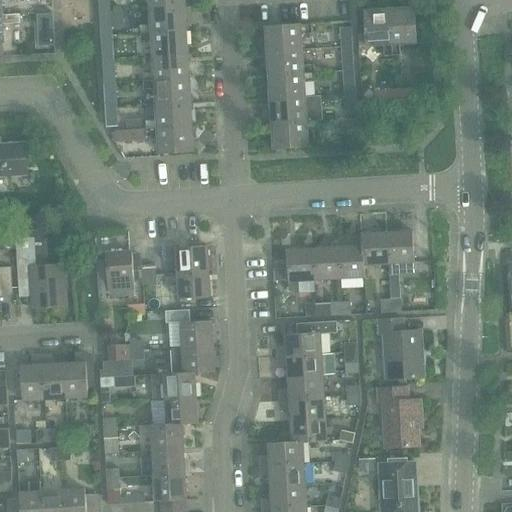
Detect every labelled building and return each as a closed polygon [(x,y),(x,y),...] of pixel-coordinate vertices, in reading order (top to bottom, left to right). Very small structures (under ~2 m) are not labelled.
[(108,0),(98,0),(99,13),(110,12),(108,0)] [(184,8),(183,0),(149,0),(150,10),(184,8)] [(186,32),(184,8),(150,10),(151,25),(140,26),(140,35),(186,32)] [(413,8),(388,10),(391,56),(401,55),(400,44),(416,43),(413,8)] [(382,57),(391,56),(388,10),(363,11),(366,46),(381,45),(382,57)] [(111,31),(110,12),(99,13),(101,37),(111,36),(111,31)] [(0,55),(3,55),(2,24),(20,23),(19,13),(1,14),(1,17),(0,16),(0,55)] [(265,28),(267,52),(302,50),(301,34),(312,33),(311,25),(265,28)] [(340,28),(341,47),(353,46),(352,27),(340,28)] [(54,30),(40,31),(40,46),(54,46),(54,30)] [(187,56),(186,32),(140,35),(141,41),(152,41),(153,58),(187,56)] [(111,41),(111,36),(101,37),(102,61),(112,60),(111,41)] [(341,47),(343,66),(343,72),(354,71),(354,65),(353,46),(341,47)] [(303,65),(302,50),(267,52),(269,76),(314,73),(314,64),(303,65)] [(189,80),(187,56),(153,58),(154,73),(143,73),(143,83),(189,80)] [(114,84),(113,79),(112,60),(102,61),(103,80),(103,84),(114,84)] [(343,72),(344,96),(356,95),(354,71),(343,72)] [(315,81),(314,73),(269,76),(270,100),(305,98),(304,81),(315,81)] [(190,104),(189,80),(143,83),(144,90),(155,89),(156,106),(190,104)] [(115,109),(114,84),(103,84),(104,89),(105,109),(115,109)] [(413,90),(394,91),(394,101),(414,100),(413,90)] [(375,102),(394,101),(394,91),(375,92),(375,102)] [(357,114),(356,95),(344,96),(345,114),(357,114)] [(270,100),(272,123),(317,120),(317,113),(306,113),(305,98),(270,100)] [(192,127),(190,104),(156,106),(157,120),(146,121),(146,129),(146,130),(192,127)] [(116,127),(115,109),(105,109),(106,127),(116,127)] [(339,131),(358,129),(357,119),(338,120),(339,131)] [(318,128),(317,120),(272,123),(273,147),(308,145),(307,129),(318,128)] [(193,152),(192,127),(146,130),(146,129),(113,131),(114,142),(147,140),(147,137),(158,137),(159,154),(193,152)] [(0,174),(26,173),(25,143),(0,144),(0,174)] [(411,231),(385,232),(388,264),(388,276),(398,275),(414,274),(413,262),(411,231)] [(359,234),(360,246),(362,266),(388,264),(385,232),(359,234)] [(68,235),(57,236),(57,242),(62,246),(69,245),(68,235)] [(34,238),(16,238),(18,288),(31,287),(32,309),(65,307),(63,264),(35,265),(34,238)] [(176,248),(177,273),(209,272),(207,246),(176,248)] [(360,246),(335,248),(337,280),(363,278),(362,266),(360,246)] [(312,281),(337,280),(335,248),(310,250),(312,281)] [(298,282),(312,281),(310,250),(284,251),(286,283),(288,283),(289,291),(298,291),(298,282)] [(140,252),(132,253),(133,271),(134,282),(142,281),(141,267),(140,252)] [(106,264),(97,264),(98,294),(109,293),(110,298),(135,297),(134,289),(134,282),(132,253),(105,254),(106,264)] [(142,275),(155,274),(155,265),(141,266),(142,275)] [(0,310),(0,307),(0,294),(11,294),(10,267),(0,267),(0,310)] [(284,270),(273,270),(274,280),(285,280),(284,270)] [(210,297),(209,272),(177,273),(179,299),(210,297)] [(142,275),(143,285),(156,284),(155,274),(142,275)] [(390,313),(389,299),(380,300),(381,314),(390,313)] [(399,299),(389,299),(390,313),(400,312),(399,299)] [(349,302),(339,303),(340,316),(350,316),(349,302)] [(314,317),(330,317),(340,316),(339,303),(314,305),(314,317)] [(315,318),(314,317),(314,305),(304,305),(304,319),(315,318)] [(188,310),(165,312),(165,324),(168,324),(180,323),(189,322),(188,310)] [(387,381),(423,379),(420,333),(403,334),(402,320),(378,322),(379,336),(384,336),(387,381)] [(180,323),(182,348),(213,347),(211,321),(189,322),(180,323)] [(275,348),(276,359),(320,356),(319,333),(284,336),(285,348),(275,348)] [(130,351),(144,350),(143,341),(130,342),(130,351)] [(343,354),(357,353),(356,343),(343,344),(343,354)] [(109,346),(110,362),(130,361),(129,345),(109,346)] [(182,348),(169,349),(171,374),(183,374),(195,373),(195,374),(215,373),(213,347),(182,348)] [(130,351),(131,361),(144,360),(144,350),(130,351)] [(75,362),(64,363),(65,398),(88,397),(85,352),(74,353),(75,362)] [(357,353),(343,354),(344,364),(357,363),(357,353)] [(44,399),(65,398),(64,363),(52,364),(52,354),(42,355),(44,399)] [(20,366),(22,401),(44,399),(42,355),(32,356),(32,365),(20,366)] [(322,378),(320,356),(276,359),(276,369),(286,368),(287,380),(322,378)] [(152,401),(164,400),(196,398),(195,374),(195,373),(183,374),(171,374),(151,375),(152,401)] [(99,379),(100,389),(113,388),(112,378),(99,379)] [(323,399),(322,378),(287,380),(288,391),(278,392),(279,402),(323,399)] [(346,397),(360,396),(359,386),(346,387),(346,397)] [(416,422),(420,422),(419,402),(407,402),(407,388),(377,390),(378,405),(383,405),(385,449),(418,448),(416,422)] [(360,396),(346,397),(347,407),(360,406),(360,396)] [(150,402),(152,426),(165,425),(165,426),(181,425),(198,424),(196,398),(164,400),(164,401),(150,402)] [(325,420),(323,399),(279,402),(279,412),(289,412),(290,423),(325,420)] [(54,417),(45,417),(45,421),(45,429),(55,428),(54,417)] [(102,420),(102,429),(115,429),(115,419),(102,420)] [(281,435),(281,444),(302,444),(326,443),(325,420),(290,423),(290,434),(281,435)] [(149,426),(151,452),(183,450),(181,425),(165,426),(165,425),(152,426),(149,426)] [(79,426),(80,440),(90,439),(89,426),(79,426)] [(0,428),(0,438),(9,438),(8,428),(0,428)] [(55,428),(45,429),(46,442),(56,441),(55,428)] [(35,429),(36,443),(46,442),(45,429),(35,429)] [(102,429),(103,439),(116,438),(115,429),(102,429)] [(29,430),(14,431),(15,444),(29,444),(29,430)] [(352,444),(354,434),(341,432),(339,442),(352,444)] [(0,448),(9,448),(9,438),(0,438),(0,448)] [(258,458),(259,469),(304,466),(302,444),(281,444),(267,445),(268,457),(258,458)] [(69,446),(59,447),(60,460),(70,460),(69,446)] [(59,447),(49,448),(50,461),(60,460),(59,447)] [(27,462),(26,449),(16,450),(17,463),(27,462)] [(184,475),(183,450),(151,452),(152,477),(184,475)] [(350,456),(337,453),(335,463),(348,466),(350,456)] [(374,459),(357,460),(358,472),(375,471),(374,459)] [(348,466),(335,463),(333,473),(346,475),(348,466)] [(381,511),(416,511),(415,464),(379,466),(381,511)] [(305,487),(304,466),(259,469),(260,479),(269,478),(270,489),(305,487)] [(105,470),(105,480),(118,479),(118,469),(105,470)] [(0,471),(0,481),(11,481),(11,471),(0,471)] [(154,503),(160,502),(184,502),(184,501),(186,501),(184,475),(152,477),(154,503)] [(139,478),(127,478),(127,486),(139,485),(139,478)] [(105,480),(106,489),(119,489),(118,479),(105,480)] [(0,491),(12,491),(11,481),(0,481),(0,491)] [(306,507),(305,487),(270,489),(271,501),(261,501),(262,510),(306,507)] [(84,488),(62,490),(63,511),(85,511),(84,494),(84,488)] [(63,511),(62,490),(40,491),(41,511),(63,511)] [(19,492),(19,498),(19,511),(41,511),(40,491),(19,492)] [(97,511),(96,493),(84,494),(85,511),(97,511)] [(143,494),(124,495),(124,504),(143,503),(143,494)] [(326,506),(339,509),(341,500),(328,497),(326,506)] [(6,511),(19,511),(19,498),(6,499),(6,511)] [(184,511),(184,502),(160,502),(160,511),(184,511)]
